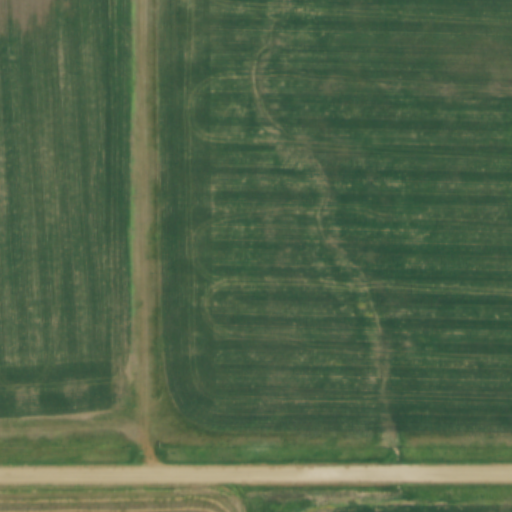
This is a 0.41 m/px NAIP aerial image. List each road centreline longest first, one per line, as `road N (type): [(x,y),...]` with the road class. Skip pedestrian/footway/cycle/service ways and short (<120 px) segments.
road 1 (residential): [(0,477),(511,475)]
road 2 (track): [(156,477),(151,0)]
